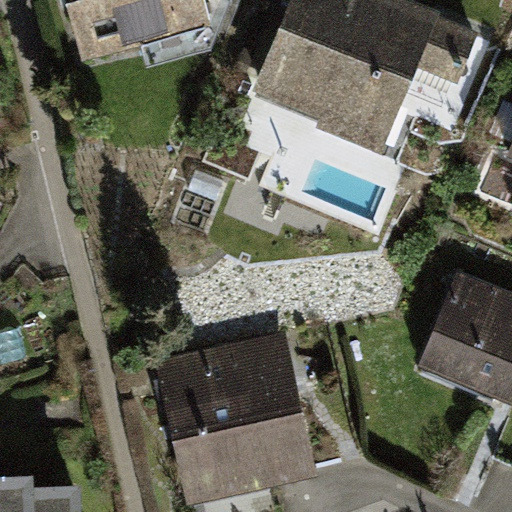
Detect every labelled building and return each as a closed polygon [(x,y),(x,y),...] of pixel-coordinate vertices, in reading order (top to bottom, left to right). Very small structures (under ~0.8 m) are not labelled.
[(72,0),(87,52),(204,21),(198,0),(72,0)] [(487,49),(374,0),(293,0),(247,106),(379,164),(415,83),(463,104),(487,49)] [(511,305),(460,284),(420,376),(511,415),(511,305)] [(290,358),(159,379),(180,511),(241,511),(313,500),(290,358)] [(21,487),(0,487),(0,511),(69,511),(69,497),(22,499),(21,487)]
